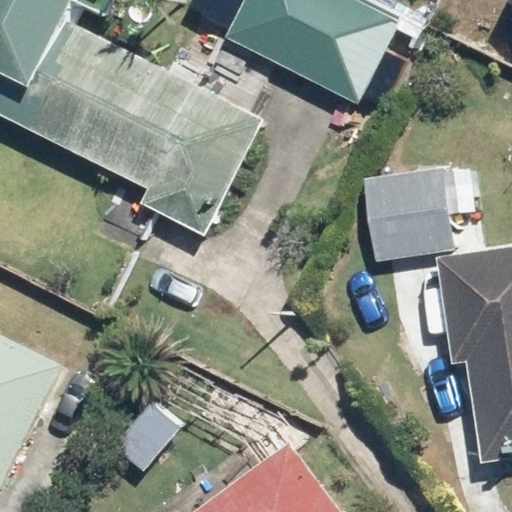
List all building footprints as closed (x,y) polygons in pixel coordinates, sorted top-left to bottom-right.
[(7,0),(0,16),(0,52),(65,83),(103,0),(7,0)] [(381,0),(248,0),(231,38),(376,104),(417,16),(381,0)] [(117,37),(57,162),(220,238),(279,113),(117,37)] [(372,178),(386,258),(465,245),(451,165),(372,178)] [(511,461),(511,251),(457,261),(490,465),(511,461)] [(76,362),(0,326),(0,499),(8,504),(76,362)] [(361,511),(309,438),(204,511),(361,511)]
